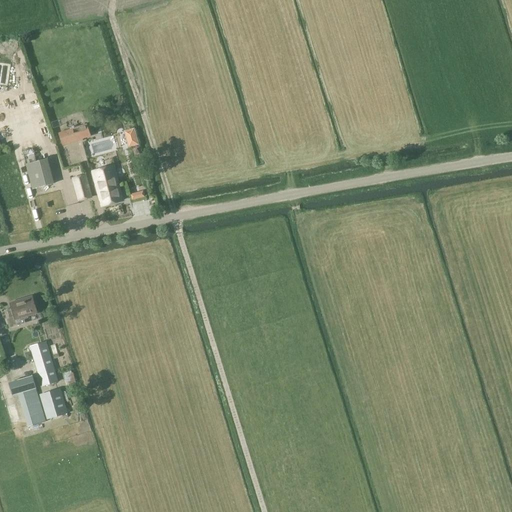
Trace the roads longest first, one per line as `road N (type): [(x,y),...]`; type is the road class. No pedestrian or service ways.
road 1 (track): [(264,511),(110,15),(112,0)]
road 2 (unclassified): [(511,156),(0,251)]
